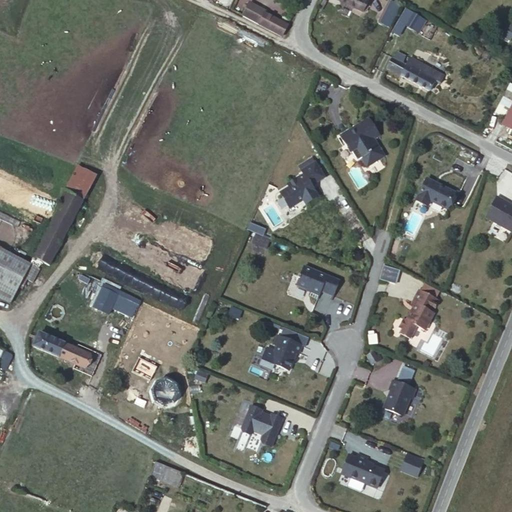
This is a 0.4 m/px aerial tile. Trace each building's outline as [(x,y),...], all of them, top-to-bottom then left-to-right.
[(322,0),(322,1),(359,18),(365,7),(350,0),(322,0)] [(259,18),(260,17),(244,8),(237,21),(253,30),(259,18)] [(281,29),(259,18),(253,30),(274,41),(281,29)] [(420,27),(412,22),(405,35),(412,40),(420,27)] [(406,75),(388,65),(382,76),(426,102),(432,91),(439,94),(445,84),(411,65),(406,75)] [(362,122),(334,141),(339,150),(342,150),(351,165),(358,161),(361,168),(377,158),(368,143),(374,139),(362,122)] [(285,193),(278,198),(287,213),(300,205),(303,210),(316,202),(309,189),(321,182),(312,168),(300,175),(301,178),(283,188),(285,193)] [(427,185),(415,207),(425,213),(428,208),(443,217),(453,198),(427,185)] [(58,206),(63,208),(78,216),(84,205),(65,194),(58,206)] [(511,214),(495,204),(484,224),(510,239),(511,234),(511,214)] [(78,216),(63,208),(34,263),(49,271),(78,216)] [(271,242),(263,238),(266,230),(251,224),(247,232),(256,235),(252,244),(267,251),(271,242)] [(168,295),(172,284),(94,251),(89,262),(168,295)] [(0,303),(10,309),(24,283),(31,270),(0,253),(0,303)] [(395,284),(398,271),(384,268),(381,281),(395,284)] [(31,270),(24,283),(35,289),(43,276),(31,270)] [(301,271),(293,290),(307,295),(306,301),(314,304),(318,295),(333,300),(339,285),(301,271)] [(60,292),(53,304),(72,314),(78,302),(60,292)] [(410,307),(412,308),(402,326),(399,325),(395,333),(398,334),(396,339),(405,344),(412,331),(422,336),(432,319),(429,317),(437,304),(417,293),(410,307)] [(119,300),(114,311),(132,320),(137,309),(119,300)] [(33,353),(82,373),(88,358),(38,338),(33,353)] [(301,351),(276,341),(272,352),(275,353),(273,359),(266,357),(260,373),(270,377),(272,372),(288,377),(295,360),(298,361),(301,351)] [(88,358),(82,373),(94,378),(100,363),(88,358)] [(153,386),(149,398),(154,405),(164,410),(173,405),(177,396),(174,388),(175,387),(161,381),(153,386)] [(389,396),(383,413),(402,422),(410,404),(412,405),(416,395),(391,385),(386,395),(389,396)] [(248,412),(240,435),(242,438),(247,440),(250,436),(263,441),(260,449),(262,453),(270,454),(282,426),(271,421),(270,422),(259,418),(260,416),(248,412)] [(156,461),(151,475),(178,485),(183,471),(156,461)] [(346,464),(338,483),(375,497),(382,479),(366,471),(368,466),(356,461),(353,467),(346,464)] [(422,468),(406,462),(400,477),(416,484),(422,468)] [(52,511),(55,504),(28,493),(25,501),(51,511),(52,511)]
